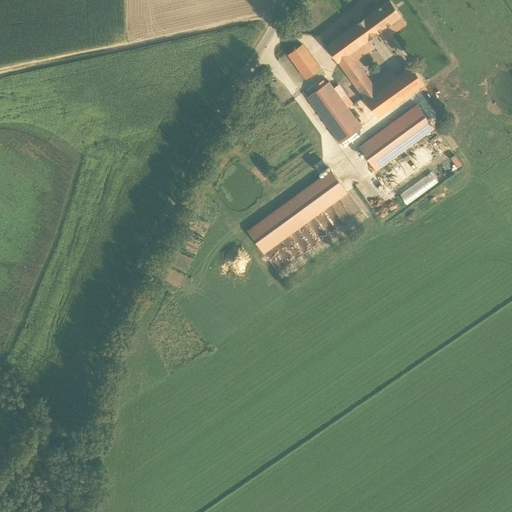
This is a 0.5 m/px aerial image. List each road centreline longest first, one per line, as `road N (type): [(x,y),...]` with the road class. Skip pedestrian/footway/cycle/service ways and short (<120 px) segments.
road 1 (unclassified): [(88,511),(84,434),(112,327),(289,0)]
road 2 (track): [(0,76),(256,21),(275,25)]
